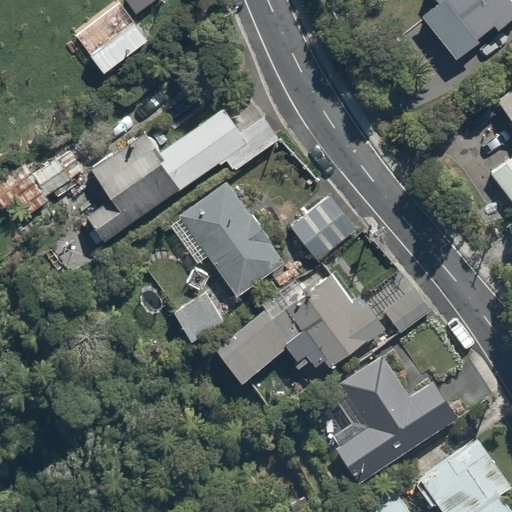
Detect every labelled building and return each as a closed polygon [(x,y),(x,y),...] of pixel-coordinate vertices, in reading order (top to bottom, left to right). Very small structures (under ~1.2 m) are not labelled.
[(511,0),(433,0),(421,10),(456,53),(493,23),(497,27),(511,15),(511,0)] [(511,129),(511,131),(511,151),(489,171),(511,197),(511,77),(491,96),(511,120),(511,129)] [(277,135),(266,121),(254,107),(236,121),(222,104),(206,117),(197,106),(156,139),(144,124),(88,169),(108,193),(81,214),(106,244),(213,156),(217,161),(224,156),(234,169),(277,135)] [(228,180),(180,216),(170,224),(200,264),(210,256),(235,288),(283,251),(228,180)] [(357,228),(325,193),(287,226),(319,262),(357,228)] [(240,381),(288,346),(294,355),(289,359),(306,383),(386,324),(365,295),(353,303),(351,300),(327,267),(216,348),(240,381)] [(410,284),(384,309),(406,331),(432,306),(410,284)] [(221,319),(201,289),(173,307),(193,338),(221,319)] [(333,390),(354,420),(329,437),(358,478),(453,411),(424,370),(407,382),(386,353),(333,390)] [(433,500),(442,511),(508,511),(511,509),(511,508),(497,489),(511,478),(474,431),(410,482),(427,504),(433,500)]
